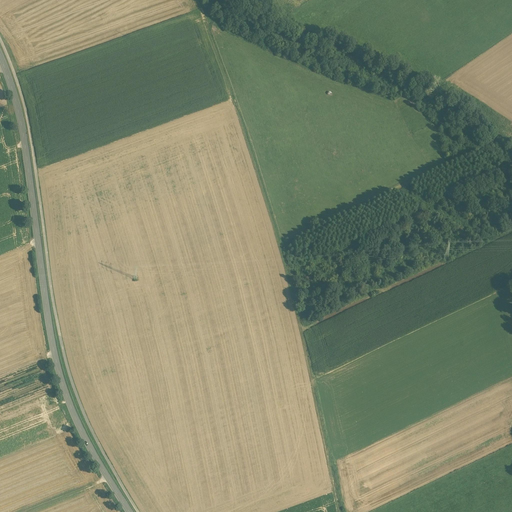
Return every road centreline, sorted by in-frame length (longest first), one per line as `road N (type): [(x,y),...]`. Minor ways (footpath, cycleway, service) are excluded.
road 1 (secondary): [(132,511),(95,454),(54,350),(20,114),(0,54)]
road 2 (track): [(300,320),(338,511)]
